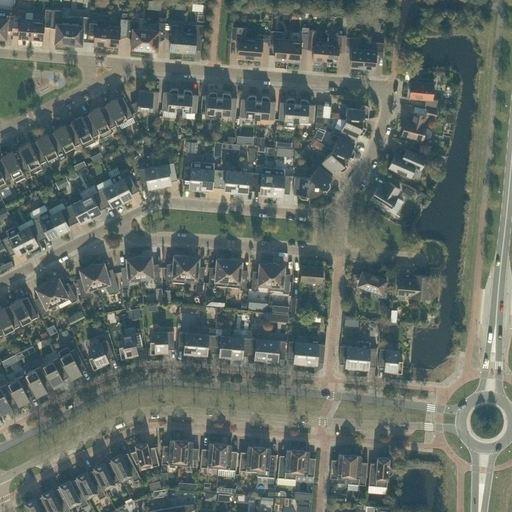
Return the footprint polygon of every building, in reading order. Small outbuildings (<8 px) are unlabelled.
[(0,36),(5,37),(6,27),(6,25),(8,25),(13,25),(13,24),(14,9),(7,8),(7,9),(2,9),(2,10),(0,9),(0,36)] [(51,27),(52,9),(45,8),(44,20),(32,19),(30,39),(43,40),(44,27),(51,27)] [(30,39),(32,19),(25,18),(26,10),(14,9),(13,24),(19,25),(18,38),(30,39)] [(68,43),(70,25),(61,24),(62,10),(52,9),(51,27),(57,28),(56,42),(68,43)] [(70,25),(68,43),(81,44),(82,31),(84,31),(88,32),(88,31),(89,17),(83,16),(71,15),(70,25)] [(97,17),(90,16),(89,17),(88,31),(95,31),(94,45),(106,46),(108,25),(96,24),(97,17)] [(146,29),(144,49),(157,50),(158,37),(164,37),(164,36),(165,24),(166,18),(159,17),(159,22),(158,22),(157,30),(147,29),(146,29)] [(128,19),(121,19),(120,26),(108,25),(106,46),(119,47),(120,33),(126,34),(128,19)] [(138,28),(138,20),(128,19),(126,34),(132,35),(131,48),(144,49),(146,29),(138,28)] [(184,31),(182,52),(187,53),(187,51),(195,52),(196,39),(202,40),(203,25),(191,24),(185,23),(184,31)] [(177,31),(178,25),(165,24),(164,36),(171,37),(170,50),(178,50),(177,52),(182,52),(184,31),(177,31)] [(244,37),(245,27),(233,26),(232,38),(239,39),(237,57),(250,58),(252,38),(244,37)] [(309,30),(308,34),(307,44),(314,45),(313,59),(313,60),(313,63),(320,64),(321,60),(325,60),(327,42),(315,41),(316,30),(309,30)] [(283,32),(271,31),(270,35),(270,41),(269,45),(275,46),(274,59),(275,59),(282,59),(282,61),(287,61),(289,40),(282,40),(283,32)] [(301,41),(289,40),(287,61),(292,62),(292,60),(299,61),(300,61),(301,48),(307,48),(307,44),(308,34),(302,33),(301,41)] [(270,41),(270,35),(258,34),(257,39),(252,38),(250,58),(261,59),(263,41),(270,41)] [(345,51),(346,37),(346,35),(334,34),(333,43),(327,42),(325,60),(329,61),(329,65),(337,65),(337,61),(338,51),(345,51)] [(363,68),(364,50),(358,49),(358,38),(346,37),(345,51),(352,52),(350,67),(363,68)] [(383,55),(384,42),(372,41),(371,50),(364,50),(363,68),(375,69),(376,54),(383,55)] [(432,99),(433,83),(411,81),(410,98),(425,99),(425,106),(437,107),(438,100),(432,99)] [(178,89),(174,88),(172,88),(171,88),(170,89),(170,90),(169,91),(169,92),(163,91),(162,109),(179,111),(181,93),(180,93),(178,93),(178,88),(178,89)] [(157,111),(159,91),(139,89),(138,100),(131,104),(136,114),(144,110),(157,111)] [(184,89),(183,93),(181,93),(179,111),(197,112),(198,94),(192,94),(192,93),(192,92),(191,91),(190,90),(189,90),(184,89)] [(216,92),(212,92),(211,91),(210,92),(209,92),(209,93),(208,94),(208,95),(202,95),(200,113),(218,114),(219,96),(217,96),(217,92),(216,92)] [(223,92),(222,97),(220,96),(219,96),(218,114),(235,116),(237,98),(231,97),(231,96),(231,95),(230,94),(229,93),(228,93),(223,92)] [(255,95),(251,95),(250,95),(249,95),(248,96),(247,97),(247,98),(247,99),(241,98),(239,116),(257,117),(258,100),(256,100),(256,95),(255,95)] [(262,96),(261,96),(261,100),(259,100),(258,100),(257,117),(274,119),(276,101),(270,101),(270,99),(270,98),(269,97),(268,97),(267,96),(262,96)] [(133,116),(123,97),(117,99),(116,97),(116,98),(107,103),(117,124),(133,116)] [(294,98),(290,98),(289,98),(288,98),(287,99),(286,100),(286,101),(286,102),(280,101),(278,119),(296,121),(297,103),(294,103),(295,98),(294,98)] [(301,99),(300,99),(300,103),(298,103),(297,103),(296,121),(313,122),(315,104),(309,104),(309,103),(308,102),(308,101),(307,100),(306,99),(301,99)] [(115,125),(105,105),(100,108),(99,106),(98,107),(89,112),(102,137),(112,132),(110,128),(115,125)] [(369,109),(368,107),(367,105),(365,105),(363,105),(361,106),(360,108),(347,107),(346,119),(363,120),(364,119),(364,117),(368,118),(368,117),(369,109)] [(424,124),(426,115),(413,111),(411,118),(412,118),(412,121),(405,119),(402,134),(422,139),(423,137),(426,137),(428,137),(430,136),(432,134),(432,131),(430,129),(428,128),(425,127),(426,125),(424,124)] [(98,134),(88,114),(83,117),(82,115),(81,115),(81,116),(72,120),(85,146),(95,141),(93,137),(98,134)] [(324,117),(323,117),(316,116),(315,127),(323,127),(324,117)] [(366,129),(366,128),(362,126),(363,124),(363,123),(363,122),(363,120),(346,119),(340,132),(356,140),(359,134),(360,134),(361,134),(362,134),(363,134),(363,133),(364,132),(366,128),(366,129)] [(81,143),(71,123),(65,126),(64,124),(54,129),(65,151),(81,143)] [(66,157),(53,132),(48,135),(47,133),(46,133),(37,138),(50,164),(60,159),(60,160),(66,157)] [(353,157),(354,154),(355,153),(355,152),(355,151),(354,150),(353,149),(352,148),(355,143),(338,135),(332,134),(330,139),(336,141),(332,150),(347,160),(348,158),(349,156),(353,158),(353,157)] [(46,160),(36,141),(30,144),(29,142),(20,147),(33,173),(43,168),(40,163),(46,160)] [(187,141),(186,151),(197,152),(197,142),(187,141)] [(426,157),(410,150),(406,148),(403,156),(395,153),(388,168),(401,173),(401,174),(401,176),(407,179),(409,178),(410,177),(415,167),(420,169),(426,157)] [(29,169),(19,150),(13,152),(12,151),(11,151),(12,151),(2,156),(15,182),(25,177),(23,172),(29,169)] [(346,162),(347,160),(332,150),(321,163),(335,175),(339,170),(340,170),(341,171),(342,171),(343,171),(344,170),(345,169),(347,167),(348,166),(344,163),(346,162)] [(11,178),(1,158),(0,159),(0,189),(8,185),(6,181),(11,178)] [(200,190),(203,161),(191,160),(191,167),(184,166),(183,184),(189,185),(189,187),(191,187),(191,189),(191,190),(200,190)] [(214,169),(215,162),(203,161),(200,190),(209,191),(209,188),(212,188),(212,187),(218,187),(220,169),(214,169)] [(169,185),(168,183),(171,183),(170,181),(177,180),(174,162),(156,165),(160,188),(169,186),(169,185)] [(160,188),(156,165),(138,169),(142,186),(148,185),(149,187),(151,186),(151,189),(160,188)] [(327,190),(329,187),(330,187),(330,186),(330,184),(330,183),(329,182),(333,177),(319,165),(309,177),(315,192),(316,193),(318,193),(320,192),(321,190),(323,189),(323,188),(326,191),(327,191),(327,190)] [(271,196),(273,168),(262,167),(261,173),(255,172),(254,190),(260,191),(260,192),(262,193),(262,195),(262,196),(271,196)] [(289,193),(291,175),(284,175),(284,169),(273,168),(271,196),(280,197),(280,196),(280,194),(282,194),(282,193),(289,193)] [(236,193),(237,171),(220,169),(218,187),(225,188),(225,189),(227,190),(227,192),(227,193),(236,193)] [(254,190),(255,172),(237,171),(236,193),(245,194),(245,193),(244,193),(245,191),(247,191),(247,190),(254,190)] [(113,183),(123,203),(132,199),(131,198),(130,196),(132,195),(131,194),(137,191),(129,175),(124,178),(120,172),(110,177),(113,183)] [(71,174),(61,179),(64,185),(74,180),(71,174)] [(315,192),(309,177),(294,175),(293,194),(299,194),(299,195),(299,196),(300,197),(301,198),(302,198),(303,198),(306,199),(307,199),(308,195),(309,195),(311,195),(312,195),(314,194),(316,193),(315,192)] [(395,196),(400,189),(388,181),(383,188),(379,185),(370,198),(389,210),(397,197),(395,196)] [(115,207),(123,203),(113,183),(97,191),(106,207),(111,204),(112,205),(114,204),(115,206),(115,207)] [(100,214),(98,212),(100,211),(100,210),(106,207),(97,191),(82,199),(92,219),(100,215),(100,214)] [(84,223),(92,219),(82,199),(66,207),(74,223),(80,220),(81,221),(83,220),(84,222),(83,222),(84,223)] [(68,230),(67,228),(69,227),(68,226),(74,223),(66,207),(50,215),(60,235),(68,231),(68,230)] [(48,210),(32,218),(34,223),(42,239),(48,236),(49,237),(51,236),(52,238),(52,239),(53,238),(55,237),(60,235),(50,215),(48,210)] [(36,246),(35,244),(37,243),(37,242),(42,239),(34,223),(19,231),(29,251),(37,247),(37,246),(36,246)] [(8,236),(2,239),(11,255),(17,252),(17,253),(19,252),(20,254),(20,255),(21,255),(22,255),(24,254),(29,251),(19,231),(17,225),(5,230),(8,236)] [(141,256),(140,256),(140,255),(139,256),(141,278),(152,277),(154,283),(160,283),(158,263),(153,264),(151,263),(151,256),(146,257),(144,256),(143,256),(141,256)] [(167,263),(166,283),(171,283),(171,282),(172,282),(172,281),(184,282),(185,277),(187,255),(186,255),(183,255),(181,256),(179,257),(175,256),(174,259),(174,261),(174,263),(173,264),(168,263),(167,263)] [(187,255),(185,277),(196,278),(197,285),(197,290),(203,290),(204,279),(205,266),(199,266),(198,265),(198,263),(199,258),(194,258),(193,257),(192,257),(191,256),(190,256),(189,256),(188,256),(188,255),(187,255)] [(129,279),(141,278),(139,256),(138,256),(135,256),(134,257),(132,258),(131,258),(127,258),(128,265),(126,266),(121,267),(123,286),(128,286),(128,285),(129,279)] [(227,286),(229,259),(228,259),(227,259),(225,259),(223,260),(222,260),(217,260),(217,266),(215,267),(210,267),(208,286),(214,287),(214,286),(214,285),(227,286)] [(229,259),(227,286),(240,287),(240,288),(240,289),(246,289),(247,270),(242,270),(241,268),(241,266),(241,262),(237,261),(237,260),(230,259),(229,259)] [(270,285),(272,263),(271,262),(271,263),(270,263),(268,263),(266,263),(265,264),(260,263),(260,270),(258,271),(253,271),(251,290),(257,290),(259,284),(270,285)] [(105,269),(105,268),(104,263),(99,264),(98,264),(96,264),(95,264),(94,264),(93,264),(91,265),(98,286),(103,284),(109,293),(109,294),(112,293),(114,293),(116,293),(118,291),(119,291),(112,269),(107,270),(105,269)] [(270,285),(270,290),(283,291),(283,292),(283,293),(288,293),(290,274),(285,273),(283,272),(284,270),(284,265),(279,265),(278,265),(277,264),(276,264),(275,263),(274,263),(273,263),(272,263),(270,285)] [(91,288),(98,286),(91,265),(90,265),(88,266),(87,266),(86,268),(85,268),(80,270),(82,276),(81,278),(76,279),(81,298),(82,297),(84,297),(86,297),(88,296),(91,295),(91,294),(91,288)] [(322,282),(323,267),(302,265),(301,280),(322,282)] [(386,280),(371,274),(366,272),(365,275),(363,275),(363,274),(353,274),(352,286),(362,287),(362,285),(371,289),(370,296),(386,298),(387,287),(384,286),(386,280)] [(428,298),(430,276),(414,275),(413,281),(411,281),(411,279),(399,278),(398,293),(412,295),(412,297),(428,298)] [(61,284),(58,278),(54,280),(52,281),(51,281),(50,281),(49,281),(48,282),(47,282),(57,302),(60,308),(77,299),(68,282),(63,285),(61,284)] [(47,307),(57,302),(47,282),(46,283),(45,283),(44,284),(43,285),(43,286),(42,286),(41,287),(37,289),(40,295),(40,297),(35,299),(44,317),(49,314),(48,313),(47,307)] [(37,316),(27,296),(22,299),(21,297),(20,298),(11,303),(22,324),(37,316)] [(298,312),(300,298),(292,297),(291,311),(298,312)] [(20,325),(10,305),(5,308),(4,306),(3,306),(3,307),(0,308),(0,323),(5,333),(20,325)] [(73,318),(89,313),(87,307),(71,313),(73,318)] [(240,310),(239,315),(245,315),(245,323),(251,324),(251,310),(240,310)] [(197,333),(195,355),(201,356),(203,356),(204,356),(204,353),(207,353),(207,352),(213,352),(214,334),(215,334),(215,327),(210,327),(208,334),(197,333)] [(165,353),(165,350),(167,350),(167,349),(174,349),(174,331),(155,331),(155,341),(150,342),(150,353),(165,353)] [(195,355),(197,333),(179,331),(178,349),(184,350),(184,351),(186,352),(186,354),(186,355),(195,355)] [(135,355),(135,353),(137,352),(137,351),(144,350),(140,332),(122,336),(124,346),(119,347),(121,359),(136,356),(136,355),(135,355)] [(230,358),(232,336),(215,334),(214,334),(213,352),(220,353),(220,355),(222,355),(222,357),(221,357),(221,358),(230,358)] [(248,355),(250,337),(232,336),(230,358),(240,359),(239,359),(240,356),(242,356),(242,355),(248,355)] [(266,361),(268,339),(250,337),(248,355),(255,356),(255,357),(257,358),(257,360),(257,361),(266,361)] [(107,363),(106,361),(108,360),(107,359),(114,356),(107,339),(90,346),(94,356),(89,358),(93,369),(107,364),(107,363)] [(284,358),(285,340),(268,339),(266,361),(275,362),(275,359),(277,359),(277,358),(284,358)] [(305,365),(307,342),(289,341),(287,359),(294,359),(294,361),(296,361),(296,363),(296,364),(305,365)] [(370,348),(370,342),(359,341),(359,347),(358,347),(357,369),(366,370),(366,369),(365,369),(366,367),(368,367),(368,365),(375,366),(376,348),(370,348)] [(323,362),(325,344),(307,342),(305,365),(314,366),(314,365),(314,363),(316,363),(316,361),(323,362)] [(357,369),(358,347),(340,345),(339,363),(346,364),(346,365),(348,365),(348,368),(347,368),(357,369)] [(70,351),(68,347),(58,352),(71,377),(80,373),(81,373),(80,371),(86,368),(76,348),(70,351)] [(402,373),(403,361),(397,360),(398,350),(380,348),(378,366),(385,367),(385,369),(387,369),(387,371),(387,372),(402,373)] [(63,382),(64,381),(63,379),(68,377),(58,357),(43,365),(54,386),(63,382)] [(0,384),(10,380),(4,364),(0,365),(0,384)] [(46,391),(46,390),(45,388),(51,386),(41,366),(25,374),(36,395),(46,390),(46,391)] [(28,399),(29,399),(28,397),(33,394),(23,375),(8,383),(19,404),(28,399)] [(11,408),(11,406),(16,403),(6,384),(0,386),(0,410),(1,413),(11,408)] [(171,439),(170,439),(170,445),(163,445),(161,463),(168,464),(169,464),(173,464),(179,465),(181,440),(175,440),(175,439),(175,440),(171,439)] [(182,440),(181,440),(179,465),(185,465),(186,465),(190,465),(190,466),(197,466),(199,448),(192,447),(192,441),(192,440),(192,441),(188,441),(188,440),(187,440),(187,441),(182,440)] [(155,446),(148,448),(146,441),(146,442),(136,445),(136,444),(135,444),(137,450),(131,452),(131,451),(130,452),(136,463),(137,463),(136,463),(139,462),(141,469),(142,469),(142,468),(151,466),(152,466),(159,464),(155,446)] [(210,443),(210,442),(209,442),(208,449),(202,448),(200,466),(207,467),(208,467),(211,467),(211,468),(212,468),(212,467),(218,468),(220,443),(220,444),(214,443),(214,442),(214,443),(210,443)] [(220,444),(221,443),(220,443),(218,468),(224,468),(224,469),(225,468),(228,469),(229,469),(236,469),(237,451),(231,450),(231,444),(230,444),(227,444),(227,443),(226,443),(226,444),(220,444)] [(249,446),(249,445),(248,445),(247,452),(241,451),(239,470),(246,470),(247,470),(250,470),(250,471),(251,471),(257,471),(259,446),(259,447),(253,446),(253,445),(252,446),(249,446)] [(259,447),(260,446),(259,446),(257,471),(257,475),(262,476),(263,476),(267,476),(268,476),(275,477),(276,454),(270,454),(270,447),(269,447),(269,448),(266,447),(265,446),(265,447),(259,447)] [(291,450),(287,449),(287,448),(286,455),(279,455),(277,482),(295,484),(296,474),(298,450),(297,450),(292,450),(292,449),(291,449),(291,450)] [(298,450),(296,474),(301,475),(302,475),(306,475),(306,476),(307,476),(307,475),(314,476),(315,458),(308,457),(309,450),(308,450),(308,451),(304,451),(304,450),(304,451),(298,450)] [(141,478),(128,452),(122,455),(121,453),(112,458),(111,458),(122,479),(123,479),(130,475),(134,481),(141,478)] [(339,454),(339,453),(338,460),(331,459),(330,477),(337,478),(341,478),(341,479),(342,479),(342,478),(348,479),(350,454),(349,454),(344,454),(344,453),(343,453),(343,454),(339,454)] [(350,455),(350,454),(348,479),(347,483),(353,483),(353,484),(354,484),(354,483),(358,484),(365,484),(367,462),(360,461),(361,455),(360,455),(356,455),(356,454),(356,455),(350,455)] [(370,462),(368,485),(375,485),(376,486),(376,485),(386,486),(387,476),(388,476),(389,476),(389,475),(390,475),(391,475),(391,474),(392,474),(392,473),(392,472),(393,472),(393,471),(393,470),(393,469),(392,469),(392,468),(392,467),(391,467),(391,466),(390,466),(389,466),(388,466),(389,460),(389,457),(388,457),(378,456),(377,463),(370,462)] [(120,480),(110,461),(105,464),(104,462),(103,462),(95,467),(94,467),(105,488),(114,483),(115,483),(120,480)] [(106,495),(93,470),(88,472),(87,471),(86,471),(77,476),(77,475),(77,476),(88,497),(96,493),(99,499),(106,495)] [(89,504),(76,478),(70,481),(69,479),(69,480),(60,484),(59,484),(70,506),(71,506),(71,505),(79,501),(82,508),(89,504)] [(71,511),(58,487),(53,490),(52,488),(51,488),(52,489),(43,493),(42,493),(51,511),(57,511),(61,510),(62,511),(71,511)] [(49,511),(41,496),(36,499),(35,497),(34,497),(25,502),(29,511),(49,511)]
